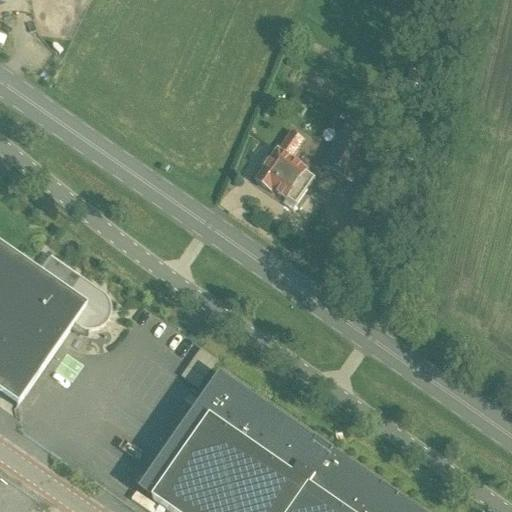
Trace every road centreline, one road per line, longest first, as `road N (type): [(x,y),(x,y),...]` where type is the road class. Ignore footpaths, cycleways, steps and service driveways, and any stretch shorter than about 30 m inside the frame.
road 1 (track): [(387,280),(456,0)]
road 2 (primary): [(209,229),(3,83)]
road 3 (unclassified): [(172,280),(0,146)]
road 4 (unclassified): [(504,511),(332,394)]
road 5 (unclassified): [(332,394),(172,280)]
road 6 (primary): [(370,337),(209,229)]
road 7 (primary): [(511,434),(370,337)]
